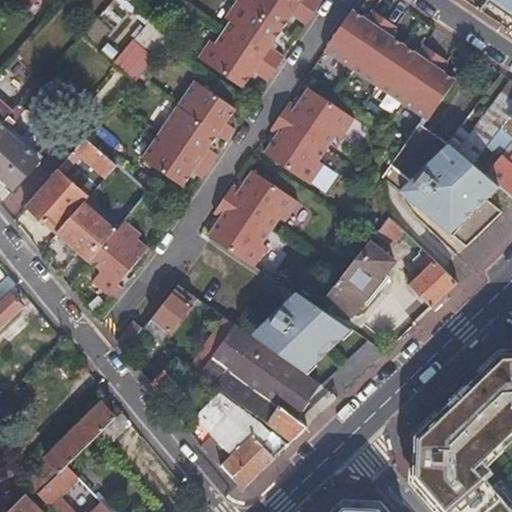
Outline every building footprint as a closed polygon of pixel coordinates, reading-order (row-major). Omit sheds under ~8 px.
[(18,0),(14,5),(24,13),(35,0),(18,0)] [(110,0),(97,13),(110,27),(128,10),(118,0),(110,0)] [(236,0),(224,18),(229,22),(214,44),(209,40),(197,58),(241,88),(252,71),(266,80),(283,57),(269,47),(291,15),(305,24),(321,0),(320,0),(236,0)] [(511,0),(488,0),(493,4),(511,17),(511,0)] [(351,10),(323,50),(428,121),(455,80),(441,71),(447,61),(423,45),(417,54),(389,35),(395,26),(372,10),(366,19),(351,10)] [(171,37),(171,36),(152,21),(134,40),(153,57),(171,37)] [(114,63),(134,80),(153,57),(134,40),(114,63)] [(477,159),(486,146),(500,127),(509,116),(511,114),(511,112),(511,81),(510,80),(494,101),(468,133),(460,126),(447,142),(473,163),(477,159)] [(225,122),(234,108),(194,81),(141,158),(181,186),(191,172),(200,178),(216,154),(207,148),(216,135),(225,141),(234,129),(225,122)] [(353,119),(308,88),(295,107),(288,102),(269,130),(276,134),(263,153),(309,184),(322,164),(317,161),(335,136),(340,139),(353,119)] [(0,124),(8,115),(11,112),(0,101),(0,124)] [(500,127),(510,136),(511,133),(511,112),(511,114),(509,116),(500,127)] [(0,124),(0,175),(9,184),(34,156),(28,151),(5,130),(9,125),(14,120),(8,115),(0,124)] [(446,142),(419,124),(380,177),(465,245),(501,211),(482,195),(494,182),(446,142)] [(5,130),(28,151),(33,147),(9,125),(5,130)] [(486,174),(511,195),(511,137),(510,136),(500,127),(486,146),(499,157),(486,174)] [(84,137),(74,150),(104,176),(115,164),(103,153),(84,137)] [(34,156),(9,184),(15,189),(39,161),(34,156)] [(56,169),(25,206),(56,232),(83,202),(87,196),(56,169)] [(297,202),(251,171),(238,190),(232,185),(213,212),(220,217),(207,236),(252,267),(266,247),(261,244),(278,218),(283,222),(297,202)] [(83,202),(56,232),(66,241),(75,248),(89,260),(115,229),(83,202)] [(390,246),(403,230),(388,216),(375,232),(390,246)] [(140,234),(123,220),(115,229),(89,260),(101,270),(91,281),(112,299),(122,287),(117,283),(147,248),(136,238),(140,234)] [(369,240),(326,294),(350,314),(362,298),(366,302),(387,276),(383,273),(393,260),(369,240)] [(75,248),(66,241),(63,244),(72,252),(75,248)] [(408,285),(430,307),(456,282),(422,249),(418,252),(423,257),(416,263),(416,264),(406,275),(412,281),(408,285)] [(177,284),(151,317),(168,331),(189,304),(188,302),(193,296),(182,288),(177,284)] [(0,326),(21,306),(7,292),(0,298),(0,326)] [(279,310),(257,341),(300,372),(308,362),(313,365),(341,338),(335,334),(342,323),(317,306),(295,292),(293,294),(281,311),(279,310)] [(142,328),(139,332),(157,346),(168,331),(151,317),(142,328)] [(207,343),(215,348),(232,324),(224,317),(207,343)] [(133,320),(116,341),(124,351),(139,332),(142,328),(133,320)] [(189,370),(245,412),(246,410),(259,393),(261,391),(294,417),(318,385),(300,372),(257,341),(233,324),(216,349),(215,348),(207,343),(189,370)] [(511,511),(511,509),(510,507),(511,505),(511,492),(501,479),(492,486),(476,467),(495,450),(511,432),(511,352),(500,354),(476,377),(441,411),(415,436),(415,451),(414,465),(413,481),(425,495),(439,511),(511,511)] [(174,359),(163,369),(222,410),(246,427),(279,450),(281,451),(288,445),(245,412),(189,370),(174,359)] [(163,369),(150,382),(160,394),(175,381),(200,413),(185,425),(202,445),(209,453),(237,482),(243,488),(256,475),(275,458),(281,451),(279,450),(246,427),(222,410),(163,369)] [(245,412),(288,445),(291,441),(306,426),(294,417),(261,391),(259,393),(246,410),(245,412)] [(44,459),(58,473),(66,465),(95,436),(115,417),(100,402),(44,459)] [(95,436),(104,446),(129,420),(120,411),(115,417),(95,436)] [(76,476),(66,465),(58,473),(36,494),(47,505),(53,511),(110,511),(102,503),(99,506),(99,507),(94,511),(75,511),(61,497),(79,479),(76,476)] [(41,511),(24,496),(8,511),(41,511)] [(388,511),(381,504),(343,502),(334,511),(335,511),(388,511)]
